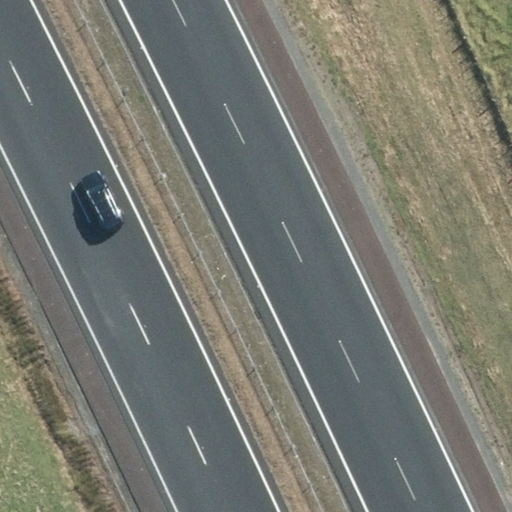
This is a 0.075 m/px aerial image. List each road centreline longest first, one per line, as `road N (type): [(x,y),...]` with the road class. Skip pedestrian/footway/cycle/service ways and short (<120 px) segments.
road 1 (motorway): [(170,0),(331,318),(411,511)]
road 2 (motorway): [(217,511),(119,282),(0,41)]
